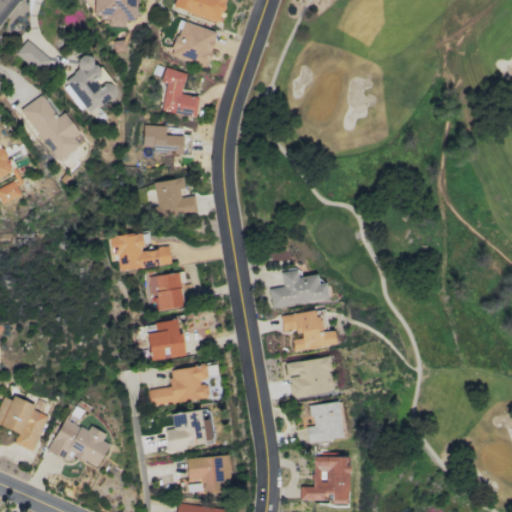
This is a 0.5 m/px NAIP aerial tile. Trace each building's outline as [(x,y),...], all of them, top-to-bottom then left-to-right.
[(93,0),(94,17),(107,17),(107,26),(125,26),(125,20),(135,20),(135,0),(93,0)] [(173,0),(171,9),(218,20),(222,0),(173,0)] [(214,32),(181,20),(169,54),(203,66),(214,32)] [(42,55),(25,40),(14,53),(32,67),(42,55)] [(124,50),(123,40),(112,40),(112,51),(124,50)] [(84,114),(116,92),(86,51),(74,59),(81,69),(62,82),(84,114)] [(160,108),(175,112),(178,101),(177,101),(184,72),(163,67),(160,81),(166,82),(160,108)] [(77,133),(63,111),(55,116),(40,94),(20,107),(55,161),(78,146),(72,136),(77,133)] [(180,153),(181,133),(163,133),(163,125),(142,124),(141,146),(151,146),(150,152),(180,153)] [(0,173),(10,167),(0,151),(0,173)] [(152,181),(156,205),(151,206),(153,218),(195,211),(192,195),(180,197),(178,188),(183,187),(181,176),(152,181)] [(0,202),(19,194),(12,180),(0,186),(0,202)] [(169,262),(167,247),(141,251),(138,232),(107,237),(108,246),(114,245),(117,270),(169,262)] [(268,288),(270,306),(326,299),(324,282),(316,283),(315,274),(296,276),(295,269),(279,271),(281,286),(268,288)] [(181,306),(176,272),(150,276),(155,310),(181,306)] [(334,344),(332,329),(319,331),(316,309),(279,315),(281,330),(296,328),(298,338),(291,339),(292,350),(334,344)] [(149,359),(182,355),(180,339),(170,340),(168,329),(166,329),(165,321),(160,322),(160,330),(146,331),(149,359)] [(327,392),(324,368),(328,367),(327,356),(283,362),(285,376),(288,376),(290,397),(327,392)] [(145,389),(148,406),(207,397),(204,381),(206,381),(203,363),(167,369),(170,385),(145,389)] [(44,415),(30,410),(32,405),(11,397),(6,409),(9,411),(6,418),(10,420),(6,427),(21,433),(17,442),(31,448),(44,415)] [(305,426),(306,440),(340,437),(336,401),(308,404),(310,425),(305,426)] [(169,413),(171,429),(164,430),(166,448),(210,442),(207,418),(200,419),(198,409),(169,413)] [(86,430),(63,418),(47,449),(54,452),(57,447),(95,466),(105,444),(100,441),(103,433),(89,426),(86,430)] [(185,479),(199,478),(200,493),(221,492),(220,470),(226,470),(226,455),(184,457),(185,479)] [(299,499),(328,499),(328,503),(345,503),(346,456),(311,455),(311,486),(299,486),(299,499)] [(228,511),(229,509),(176,502),(174,511),(228,511)]
